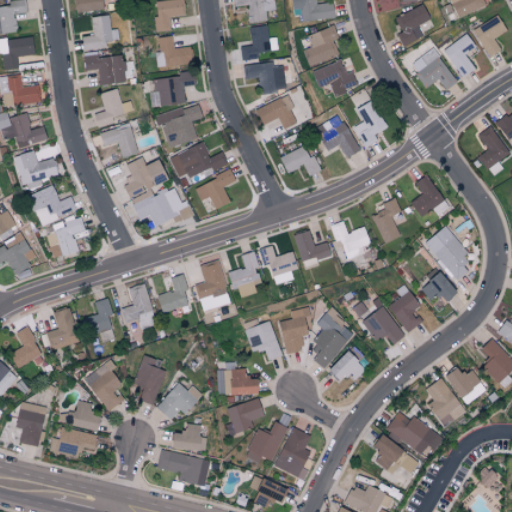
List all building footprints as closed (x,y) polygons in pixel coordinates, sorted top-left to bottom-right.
[(0,34),(16,32),(13,14),(25,13),(23,0),(15,0),(7,1),(8,6),(0,7),(0,34)] [(73,0),(75,13),(104,9),(103,0),(73,0)] [(156,32),(169,30),(167,18),(184,15),(182,0),(165,0),(152,2),(156,32)] [(274,10),(272,0),(231,0),(232,7),(246,6),(248,23),(265,21),(264,11),(274,10)] [(332,18),(331,3),(314,4),(314,0),(290,0),(291,19),(332,18)] [(447,0),(452,15),(486,6),(484,0),(447,0)] [(395,35),(401,46),(422,36),(416,25),(428,19),(421,5),(393,17),(400,32),(395,35)] [(90,18),(92,35),(80,37),(82,51),(105,48),(105,41),(118,40),(116,29),(109,30),(108,16),(90,18)] [(492,38),(504,31),(495,16),(471,30),(487,57),(499,50),(492,38)] [(239,60),(256,58),(256,52),(276,50),(275,37),(267,38),(266,25),(248,27),(250,45),(238,47),(239,60)] [(306,34),(310,47),(302,49),(307,65),(340,55),(332,27),(306,34)] [(473,47),(466,34),(441,49),(459,78),(473,69),(463,53),(473,47)] [(0,40),(0,63),(1,70),(17,68),(15,57),(33,55),(31,37),(0,40)] [(157,66),(192,64),(191,47),(171,48),(171,37),(155,38),(157,66)] [(444,90),(455,82),(431,49),(409,64),(425,87),(437,79),(444,90)] [(120,54),(82,59),(83,71),(96,69),(98,84),(134,79),(132,61),(121,63),(120,54)] [(310,70),(317,88),(328,84),(332,95),(356,87),(350,71),(344,73),(339,60),(310,70)] [(288,64),(272,66),(272,62),(242,66),(243,79),(257,77),(259,94),(284,91),(283,83),(290,82),(288,64)] [(183,103),(181,87),(193,85),(192,73),(151,78),(152,91),(147,92),(149,107),(183,103)] [(0,76),(0,104),(39,102),(38,85),(20,86),(19,75),(0,76)] [(92,114),(95,127),(112,123),(111,118),(123,115),(116,88),(98,93),(103,111),(92,114)] [(253,110),(261,125),(276,118),(282,129),(297,122),(284,96),(253,110)] [(355,109),(361,122),(352,127),(363,148),(376,141),(372,134),(384,128),(370,101),(355,109)] [(166,148),(196,139),(190,121),(201,118),(196,103),(156,115),(166,148)] [(25,113),(7,118),(5,112),(0,113),(0,128),(3,140),(13,137),(16,148),(45,140),(41,126),(29,129),(25,113)] [(313,128),(325,151),(338,144),(344,158),(357,151),(343,122),(332,128),(328,120),(313,128)] [(136,154),(128,124),(97,133),(101,147),(116,143),(120,158),(136,154)] [(490,176),(501,169),(496,162),(507,154),(488,126),(475,135),(486,150),(477,156),(490,176)] [(167,157),(175,178),(186,174),(187,177),(211,168),(212,171),(226,165),(221,152),(208,157),(202,143),(167,157)] [(307,158),(302,147),(278,157),(285,173),(302,166),(306,176),(319,171),(312,156),(307,158)] [(13,156),(22,190),(42,185),(40,179),(56,175),(52,158),(35,163),(32,151),(13,156)] [(156,160),(144,165),(140,157),(124,164),(129,176),(121,180),(127,195),(152,185),(165,180),(156,160)] [(233,182),(229,171),(193,187),(199,201),(207,198),(212,209),(228,202),(221,187),(233,182)] [(419,216),(431,208),(435,214),(447,206),(425,175),(413,184),(421,195),(410,202),(419,216)] [(27,195),(38,225),(75,212),(69,197),(58,201),(52,186),(27,195)] [(191,216),(185,201),(179,203),(172,187),(130,204),(136,219),(149,214),(154,226),(171,218),(174,223),(191,216)] [(389,216),(399,210),(393,198),(380,204),(382,209),(369,215),(383,243),(398,235),(389,216)] [(0,238),(16,228),(5,210),(0,213),(0,238)] [(51,258),(77,253),(75,239),(84,237),(81,219),(45,226),(51,258)] [(345,259),(362,254),(360,246),(368,243),(362,226),(345,232),(341,220),(328,224),(334,242),(339,240),(345,259)] [(424,239),(450,282),(468,271),(460,257),(463,254),(446,226),(424,239)] [(301,266),(329,257),(325,241),(312,245),(307,229),(291,234),(301,266)] [(0,244),(0,262),(7,260),(16,281),(31,274),(25,261),(32,258),(22,235),(0,244)] [(273,256),(270,245),(262,247),(272,284),(292,279),(289,270),(296,268),(290,251),(273,256)] [(239,255),(242,266),(226,272),(231,289),(236,287),(239,298),(255,293),(252,283),(260,281),(251,251),(239,255)] [(228,303),(216,260),(197,265),(202,282),(193,284),(200,311),(228,303)] [(416,282),(427,300),(437,293),(442,301),(454,294),(437,268),(416,282)] [(155,295),(160,312),(186,304),(182,291),(186,290),(181,273),(168,278),(172,290),(155,295)] [(137,319),(139,328),(153,325),(144,283),(126,287),(130,305),(119,308),(122,322),(137,319)] [(387,304),(404,332),(419,323),(412,311),(418,308),(403,284),(394,290),(398,297),(387,304)] [(93,301),(96,314),(83,317),(86,332),(98,330),(100,341),(112,338),(106,315),(110,314),(107,298),(93,301)] [(359,322),(374,340),(382,333),(391,344),(402,335),(379,306),(359,322)] [(78,341),(68,307),(51,312),(56,328),(44,332),(50,350),(78,341)] [(276,321),(283,352),(303,348),(300,336),(306,334),(302,317),(308,315),(306,307),(289,311),(290,318),(276,321)] [(280,355),(267,320),(242,329),(251,352),(262,348),(266,360),(280,355)] [(31,359),(35,365),(43,360),(25,326),(14,332),(21,346),(8,353),(16,367),(31,359)] [(495,382),(511,366),(511,363),(489,338),(478,348),(488,358),(480,366),(495,382)] [(337,380),(344,373),(352,380),(362,369),(355,362),(361,355),(350,344),(326,370),(337,380)] [(160,359),(140,355),(132,391),(139,393),(137,401),(153,404),(160,370),(158,369),(160,359)] [(107,411),(121,400),(114,391),(121,385),(109,370),(115,366),(109,358),(82,379),(107,411)] [(0,394),(15,376),(0,363),(0,394)] [(443,373),(462,404),(484,391),(469,368),(459,374),(454,367),(443,373)] [(243,369),(226,369),(227,394),(255,393),(254,376),(244,377),(243,369)] [(425,404),(442,427),(463,411),(438,377),(423,389),(431,400),(425,404)] [(183,414),(200,395),(190,386),(185,391),(176,382),(154,406),(168,420),(178,409),(183,414)] [(225,408),(233,433),(251,427),(249,420),(262,416),(256,398),(225,408)] [(37,446),(44,406),(19,401),(14,427),(20,428),(17,442),(37,446)] [(68,425),(94,430),(100,407),(74,401),(68,425)] [(410,416),(407,419),(396,411),(384,429),(419,453),(425,445),(432,449),(441,437),(410,416)] [(257,463),(260,456),(270,461),(286,427),(272,421),(267,432),(256,428),(242,456),(257,463)] [(204,437),(197,437),(198,424),(184,423),(183,432),(171,431),(169,447),(203,451),(204,437)] [(95,434),(59,427),(57,439),(50,437),(47,451),(77,457),(79,447),(92,449),(95,434)] [(272,467),(296,477),(307,451),(302,449),(308,435),(290,427),(272,467)] [(370,445),(378,450),(371,460),(385,469),(399,448),(378,433),(370,445)] [(208,461),(159,449),(154,467),(177,473),(176,480),(202,486),(208,461)] [(493,477),(485,471),(477,480),(484,487),(493,477)] [(265,499),(279,504),(285,488),(251,476),(248,487),(256,490),(251,502),(262,506),(265,499)] [(362,511),(373,511),(378,504),(385,507),(390,497),(366,484),(363,491),(351,484),(342,502),(362,511)]
